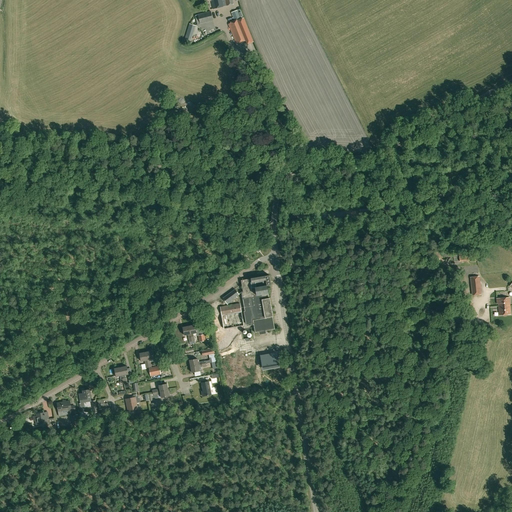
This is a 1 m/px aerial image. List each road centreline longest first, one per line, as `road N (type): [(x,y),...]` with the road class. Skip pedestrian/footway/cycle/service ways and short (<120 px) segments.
road 1 (tertiary): [(275,257),(277,193),(294,170),(390,148),(511,81)]
road 2 (tertiary): [(315,511),(275,257)]
road 3 (unclassified): [(160,327),(275,257)]
